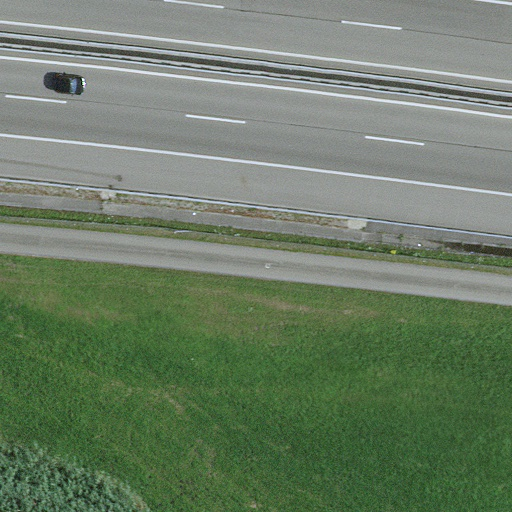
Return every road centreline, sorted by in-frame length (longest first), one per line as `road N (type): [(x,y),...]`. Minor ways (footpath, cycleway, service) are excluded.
road 1 (motorway): [(0,101),(511,156)]
road 2 (motorway): [(511,44),(122,0)]
